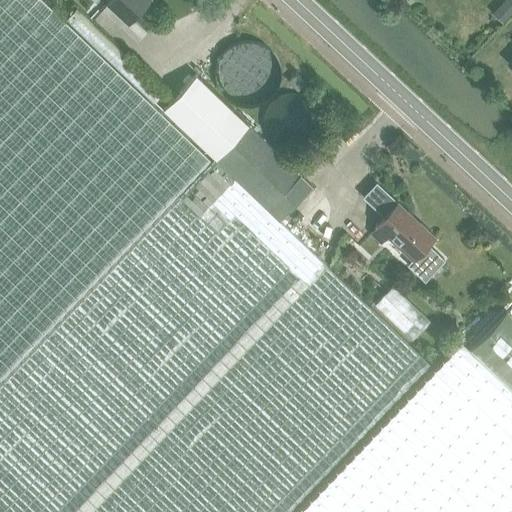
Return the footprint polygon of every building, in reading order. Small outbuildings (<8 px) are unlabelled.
[(0,0),(0,382),(213,159),(162,109),(159,111),(44,0),(0,0)] [(109,0),(106,4),(129,24),(150,0),(109,0)] [(511,0),(503,0),(492,12),(503,22),(511,12),(511,0)] [(282,72),(281,66),(279,60),(276,53),(271,48),(266,44),(259,40),(253,39),(247,38),(236,41),(230,44),(224,49),(221,54),(218,59),(216,66),(215,72),(216,79),(218,85),(221,91),(225,95),(230,99),(236,103),(244,105),(250,105),(255,104),(260,103),(268,99),(272,95),(276,91),(279,85),(281,79),(282,72)] [(296,90),(297,89),(303,82),(294,73),(287,80),(296,90)] [(162,109),(213,159),(247,124),(195,74),(162,109)] [(315,122),(315,121),(315,116),(314,112),(309,104),(306,101),(301,99),(296,97),(292,96),(287,97),(282,98),(275,103),(271,107),(269,111),(267,120),(267,125),(268,130),(273,137),(276,140),(280,143),(284,144),(289,145),(294,145),(299,144),(303,142),(308,139),(311,135),(313,130),(315,126),(315,122)] [(277,220),(310,185),(289,165),(282,157),(247,124),(213,159),(277,220)] [(0,511),(284,511),(426,363),(310,252),(277,220),(213,159),(0,382),(0,511)] [(427,243),(429,241),(434,236),(396,200),(395,201),(375,182),(361,197),(382,216),(373,225),(375,227),(368,234),(380,244),(387,237),(411,259),(406,264),(424,281),(445,259),(427,243)] [(392,285),(375,304),(412,338),(430,320),(392,285)] [(511,316),(505,310),(469,348),(511,389),(511,316)] [(511,511),(511,389),(469,348),(460,340),(295,511),(511,511)]
